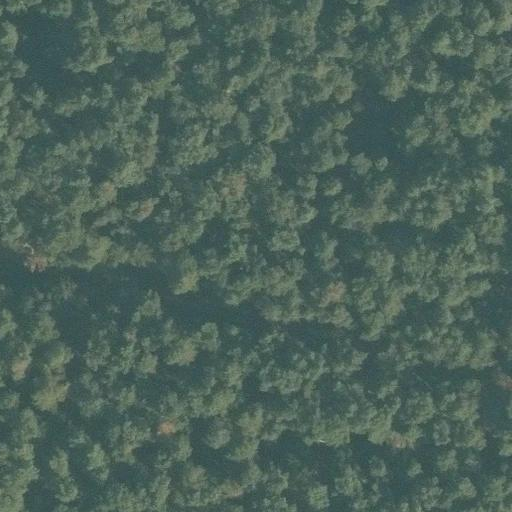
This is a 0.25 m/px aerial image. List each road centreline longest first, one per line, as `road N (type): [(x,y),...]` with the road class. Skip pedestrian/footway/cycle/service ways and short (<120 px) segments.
road 1 (track): [(0,248),(511,370)]
road 2 (track): [(511,286),(462,511)]
